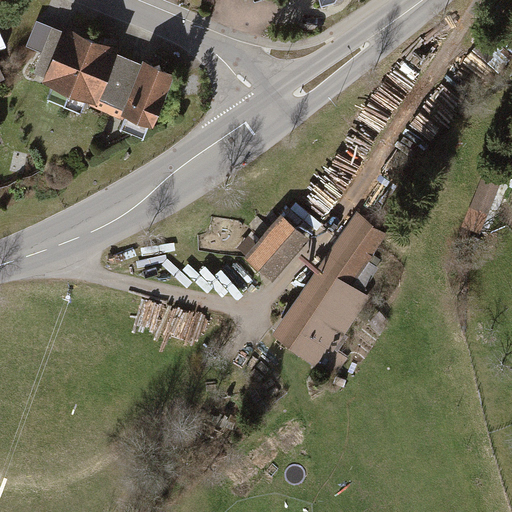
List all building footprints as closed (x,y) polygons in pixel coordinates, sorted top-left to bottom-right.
[(37,77),(48,81),(66,37),(39,27),(29,52),(45,58),(37,77)] [(97,43),(68,32),(66,37),(48,81),(46,87),(74,98),(97,43)] [(124,54),(97,43),(74,98),(101,109),(103,105),(121,60),(124,54)] [(145,70),(121,60),(103,105),(127,114),(145,70)] [(180,79),(147,65),(145,70),(127,114),(125,118),(158,131),(180,79)] [(481,177),(462,225),(481,233),(500,185),(481,177)] [(356,210),(271,333),(335,376),(349,356),(335,347),(370,296),(363,291),(379,268),(377,266),(381,260),(373,254),(388,232),(356,210)] [(280,213),(243,255),(272,280),(309,238),(280,213)]
